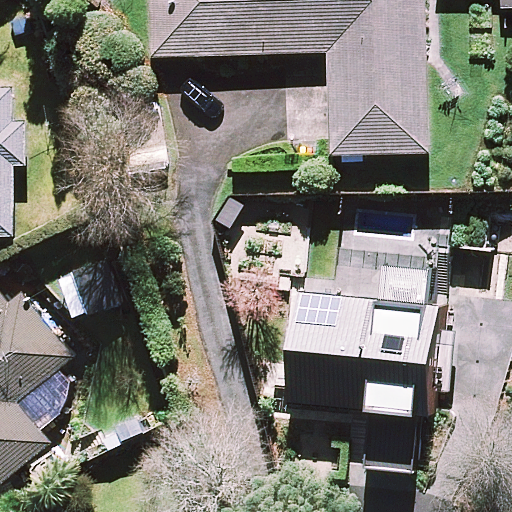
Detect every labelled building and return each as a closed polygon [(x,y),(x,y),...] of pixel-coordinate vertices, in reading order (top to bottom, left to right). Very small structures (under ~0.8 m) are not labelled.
[(155,0),(157,59),(332,54),(335,157),(432,154),(427,0),(155,0)] [(511,0),(503,0),(502,9),(511,9),(511,0)] [(18,168),(28,168),(28,124),(21,124),(21,92),(0,92),(0,238),(19,239),(18,168)] [(64,278),(78,321),(110,311),(124,306),(110,263),(64,278)] [(19,283),(5,293),(0,285),(0,487),(52,446),(38,427),(59,410),(40,387),(76,358),(42,315),(19,283)]
